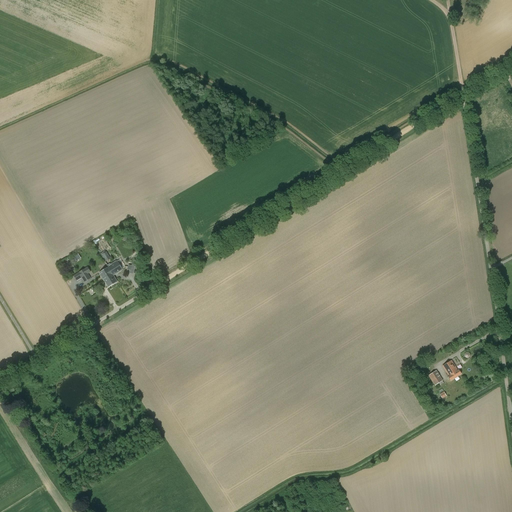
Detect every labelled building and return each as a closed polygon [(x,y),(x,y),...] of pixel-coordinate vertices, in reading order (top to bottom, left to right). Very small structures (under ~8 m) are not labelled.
[(102,255),(106,262),(111,259),(106,252),(105,250),(102,252),(103,254),(102,255)] [(117,261),(117,262),(116,261),(110,264),(107,265),(109,267),(111,271),(113,275),(113,276),(123,270),(117,261)] [(111,271),(109,267),(99,273),(104,280),(113,275),(111,271)] [(84,269),(79,273),(74,276),(77,281),(82,277),(85,282),(90,278),(84,269)] [(113,276),(113,275),(104,280),(108,287),(117,282),(113,276)] [(97,290),(102,287),(100,283),(95,286),(90,289),(92,292),(97,290)] [(459,370),(458,371),(451,360),(442,366),(449,376),(448,377),(451,381),(461,374),(459,370)] [(443,380),(436,370),(429,375),(428,373),(429,373),(428,372),(427,373),(434,386),(443,380)]
